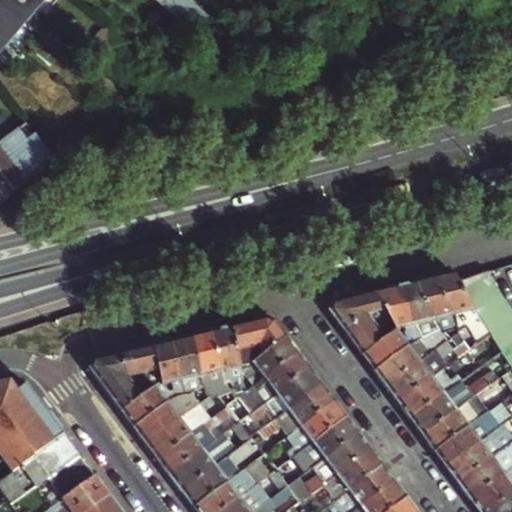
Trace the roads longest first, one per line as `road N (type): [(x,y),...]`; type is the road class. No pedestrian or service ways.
road 1 (primary): [(431,142),(0,267)]
road 2 (secondary): [(431,142),(0,244)]
road 3 (secondary): [(0,312),(410,196)]
road 4 (primary): [(0,292),(410,196)]
road 5 (residential): [(446,511),(281,295)]
road 6 (residential): [(281,295),(92,340),(56,370)]
road 7 (residential): [(511,232),(281,295)]
road 8 (residential): [(56,370),(161,511)]
